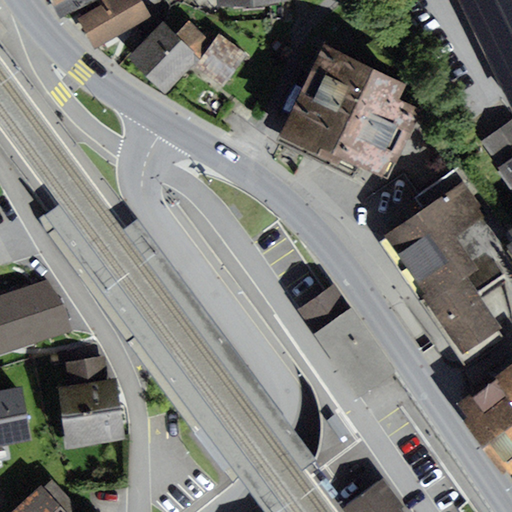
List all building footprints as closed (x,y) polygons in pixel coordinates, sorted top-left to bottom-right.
[(50,0),(59,17),(92,0),(50,0)] [(78,17),(95,48),(151,17),(141,0),(98,0),(101,5),(78,17)] [(283,1),(290,0),(289,0),(166,0),(170,5),(177,0),(181,0),(217,5),(233,4),(234,8),(244,8),(244,11),(264,9),(263,2),(270,2),(283,1)] [(511,0),(460,0),(511,107),(511,0)] [(283,1),(270,2),(270,21),(283,21),(283,1)] [(127,55),(164,94),(194,66),(211,43),(189,21),(175,34),(162,21),(127,55)] [(194,66),(222,86),(247,54),(219,33),(211,43),(194,66)] [(408,83),(323,42),(300,89),(278,135),(356,173),(360,164),(382,175),(390,159),(396,163),(423,108),(401,97),(408,83)] [(278,135),(300,89),(296,88),(271,138),(353,178),(356,173),(278,135)] [(511,119),(480,142),(511,186),(511,227),(509,230),(511,233),(511,241),(507,245),(511,252),(511,119)] [(463,183),(384,236),(428,302),(466,277),(478,268),(457,236),(486,217),(463,183)] [(285,511),(117,282),(60,205),(38,218),(231,482),(237,477),(263,511),(285,511)] [(303,469),(313,461),(136,220),(123,229),(303,469)] [(501,327),(466,277),(428,302),(422,306),(465,367),(504,340),(497,330),(501,327)] [(47,280),(0,294),(0,353),(72,331),(63,304),(47,280)] [(334,282),(297,308),(358,396),(395,370),(334,282)] [(67,384),(56,385),(66,447),(125,438),(116,379),(108,381),(104,357),(99,358),(96,344),(64,349),(66,361),(64,362),(67,384)] [(511,361),(457,402),(468,417),(464,420),(503,472),(508,469),(511,473),(511,472),(511,361)] [(21,387),(0,390),(0,446),(31,441),(21,387)] [(43,487),(41,485),(12,511),(70,511),(77,506),(51,479),(43,487)] [(404,507),(382,479),(345,507),(348,511),(401,511),(400,510),(404,507)]
